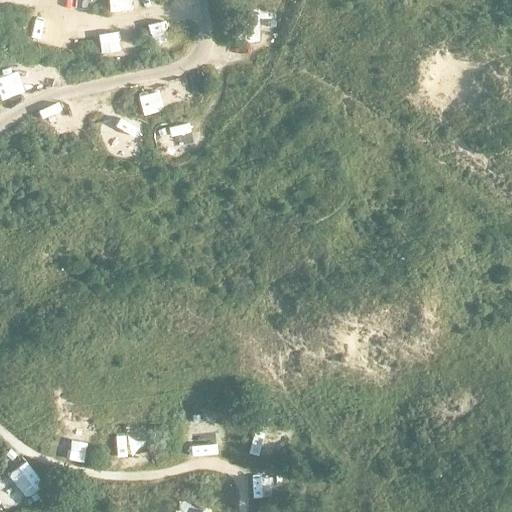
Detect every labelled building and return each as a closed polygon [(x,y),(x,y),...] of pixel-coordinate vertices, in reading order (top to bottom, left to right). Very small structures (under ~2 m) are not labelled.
[(128,0),(108,0),(109,9),(129,8),(128,0)] [(246,11),(248,40),(258,39),(257,28),(271,27),(270,10),(246,11)] [(33,17),(31,37),(51,40),(54,20),(33,17)] [(151,23),(154,42),(168,39),(165,20),(151,23)] [(117,29),(98,31),(100,50),(119,47),(117,29)] [(0,96),(23,91),(18,70),(0,74),(0,96)] [(145,112),(161,108),(156,89),(140,93),(145,112)] [(117,117),(98,125),(101,134),(120,126),(117,117)] [(158,127),(160,148),(177,147),(175,125),(158,127)] [(211,428),(185,432),(189,455),(214,451),(211,428)] [(256,428),(250,449),(264,453),(269,431),(256,428)] [(82,459),(85,441),(71,439),(68,457),(82,459)] [(26,497),(42,481),(20,459),(4,475),(26,497)] [(278,485),(278,462),(259,463),(259,485),(278,485)]
